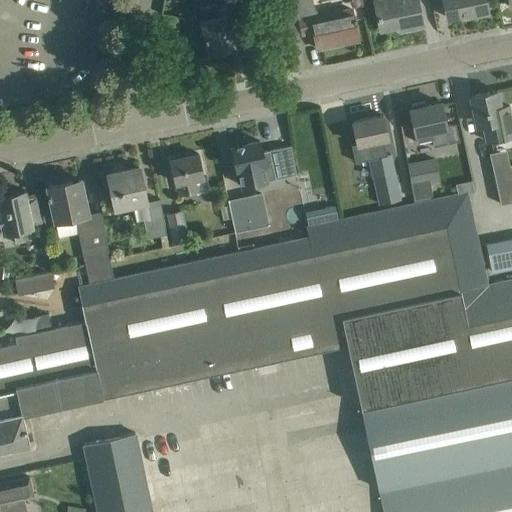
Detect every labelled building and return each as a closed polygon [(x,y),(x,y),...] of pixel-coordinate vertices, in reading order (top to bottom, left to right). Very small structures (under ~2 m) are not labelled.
[(293,0),(301,34),(313,31),(317,47),(331,44),(331,41),(357,36),(354,20),(355,20),(355,16),(353,17),(351,8),(314,16),(310,0),(293,0)] [(374,0),(376,10),(380,29),(398,26),(406,24),(407,28),(423,25),(419,5),(417,0),(374,0)] [(443,0),(447,17),(469,12),(469,15),(487,11),(484,0),(443,0)] [(226,2),(218,3),(199,7),(208,52),(236,46),(226,2)] [(497,90),(471,95),(477,127),(484,125),(487,140),(511,134),(511,121),(508,104),(500,106),(497,90)] [(412,108),(410,108),(418,142),(432,139),(433,146),(459,141),(456,123),(446,125),(441,102),(426,105),(425,101),(411,103),(412,108)] [(357,143),(351,144),(355,161),(387,154),(384,138),(388,138),(383,114),(353,120),(357,143)] [(259,140),(231,146),(236,170),(237,169),(240,185),(275,177),(269,149),(262,150),(259,140)] [(203,177),(202,173),(198,153),(171,159),(176,182),(180,182),(182,193),(196,190),(193,179),(203,177)] [(416,201),(434,197),(430,179),(437,178),(434,159),(407,164),(410,182),(412,182),(416,201)] [(508,165),(493,168),(500,202),(500,204),(511,201),(511,163),(509,164),(508,165)] [(147,206),(139,166),(107,172),(115,208),(132,204),(136,221),(143,219),(147,237),(167,233),(161,203),(147,206)] [(393,172),(373,176),(379,203),(399,199),(393,172)] [(72,180),(47,185),(55,221),(55,220),(58,236),(78,232),(84,263),(109,258),(99,211),(87,213),(80,178),(77,179),(78,180),(72,181),(72,180)] [(471,180),(455,184),(457,192),(468,190),(469,192),(474,191),(471,180)] [(0,230),(3,230),(3,232),(31,226),(24,190),(0,195),(0,230)] [(0,451),(28,446),(21,415),(102,397),(347,343),(360,406),(383,511),(511,511),(511,278),(489,284),(469,192),(468,190),(457,192),(434,197),(416,201),(305,225),(308,235),(113,276),(109,258),(84,263),(88,282),(77,285),(84,320),(50,327),(31,331),(14,335),(16,344),(4,346),(0,346),(0,451)] [(228,199),(235,230),(269,223),(262,192),(228,199)] [(172,244),(188,240),(183,209),(166,212),(172,244)] [(511,263),(511,237),(485,242),(491,268),(511,263)] [(12,292),(54,288),(53,272),(10,276),(12,292)] [(150,511),(133,433),(83,443),(97,511),(150,511)] [(0,511),(0,502),(34,495),(30,476),(0,482),(0,511)]
